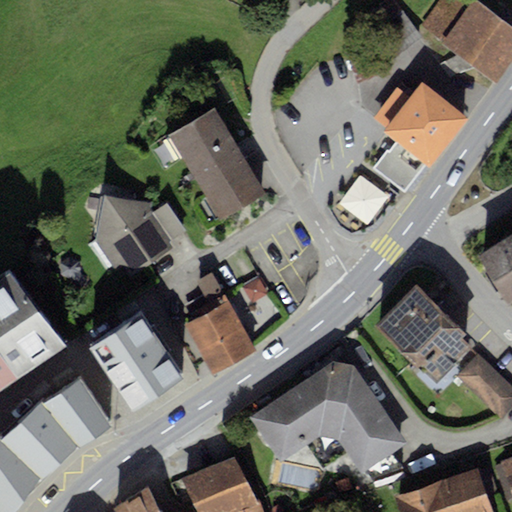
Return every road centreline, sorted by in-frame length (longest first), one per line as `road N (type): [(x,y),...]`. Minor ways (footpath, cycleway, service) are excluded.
road 1 (primary): [(359,287),(282,352),(109,470),(66,511)]
road 2 (residential): [(359,287),(303,195),(263,103),(274,51),(323,0)]
road 3 (primary): [(511,92),(412,227)]
